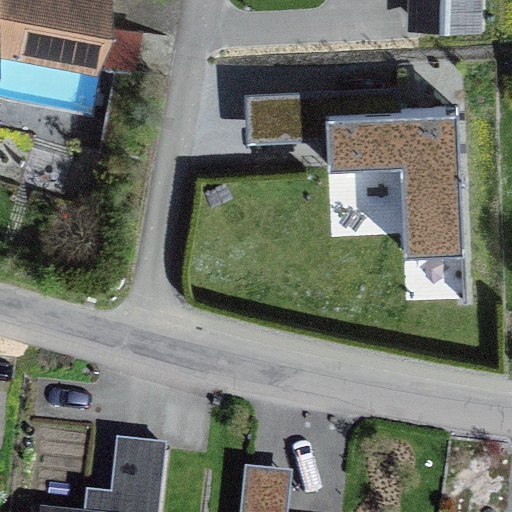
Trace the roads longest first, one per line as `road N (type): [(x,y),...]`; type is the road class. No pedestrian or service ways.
road 1 (residential): [(0,304),(167,356),(511,411)]
road 2 (track): [(167,356),(171,192),(206,0)]
